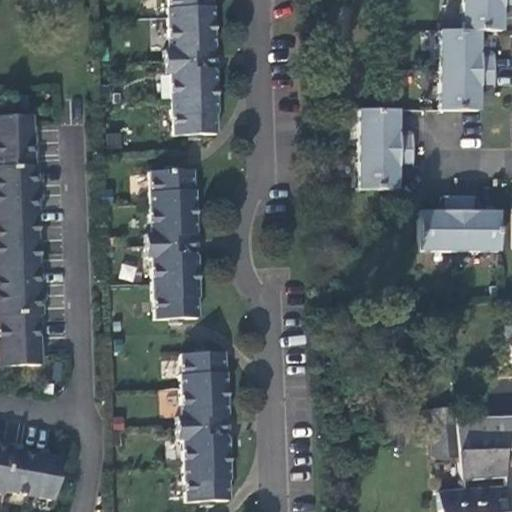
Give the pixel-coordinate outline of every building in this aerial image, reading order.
[(165,0),(166,8),(165,7),(166,50),(161,50),(161,74),(167,74),(167,116),(169,116),(170,136),(213,135),(212,114),(213,114),(213,72),(209,69),(196,69),(195,52),(209,52),(212,48),(211,6),(209,6),(209,0),(165,0)] [(453,0),(453,31),(473,31),(495,31),(494,8),(508,9),(508,0),(453,0)] [(473,54),(473,31),(453,31),(433,30),(433,71),(488,71),(488,54),(473,54)] [(209,52),(195,52),(196,69),(209,69),(213,72),(212,48),(209,52)] [(488,88),(488,71),(433,71),(433,111),(473,111),(473,87),(488,88)] [(394,132),(393,111),(376,111),(354,111),(355,153),(409,152),(409,132),(394,132)] [(26,116),(0,116),(0,366),(36,366),(34,316),(38,315),(37,300),(35,298),(34,282),(37,280),(36,265),(33,266),(31,215),(34,216),(33,201),(31,198),(30,183),(32,180),(32,165),(28,166),(26,116)] [(409,165),(409,152),(355,153),(355,188),(394,188),(394,165),(409,165)] [(189,171),(145,172),(146,192),(145,192),(146,234),(141,234),(141,258),(147,259),(147,300),(149,300),(150,320),(193,320),(192,299),(193,299),(193,257),(189,254),(176,254),(175,237),(189,237),(192,233),(191,191),(189,191),(189,171)] [(413,252),(455,252),(455,198),(437,198),(437,212),(413,212),(413,252)] [(455,252),(496,252),(496,211),(472,211),(472,198),(455,198),(455,252)] [(189,237),(175,237),(176,254),(189,254),(193,257),(192,233),(189,237)] [(408,343),(403,313),(380,317),(355,322),(360,351),(408,343)] [(219,352),(175,354),(176,374),(175,374),(176,416),(171,416),(172,440),(176,440),(178,482),(179,482),(179,503),(223,501),(222,481),(224,481),(222,439),(219,436),(206,436),(205,418),(219,418),(222,415),(221,373),(219,373),(219,352)] [(219,418),(205,418),(206,436),(219,436),(222,439),(222,415),(219,418)] [(500,451),(511,450),(511,417),(451,420),(451,428),(453,457),(455,480),(502,478),(500,451)] [(431,457),(453,457),(451,428),(430,428),(431,457)] [(0,489),(49,499),(56,457),(8,448),(8,445),(0,443),(0,489)] [(436,511),(503,511),(503,489),(436,493),(436,511)]
